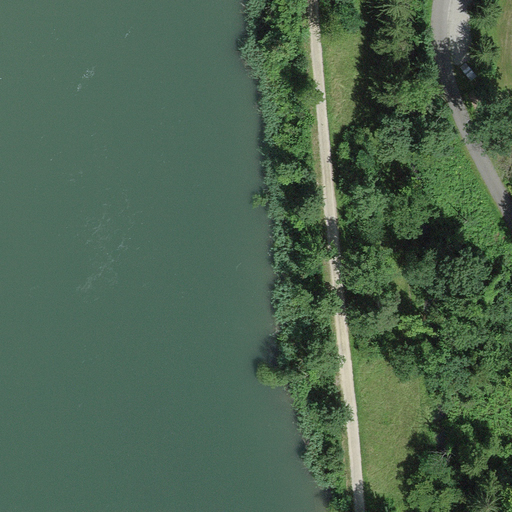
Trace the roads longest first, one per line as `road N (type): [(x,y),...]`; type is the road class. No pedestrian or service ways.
road 1 (track): [(359,511),(311,0)]
road 2 (residential): [(440,0),(435,44),(445,86),(511,218)]
